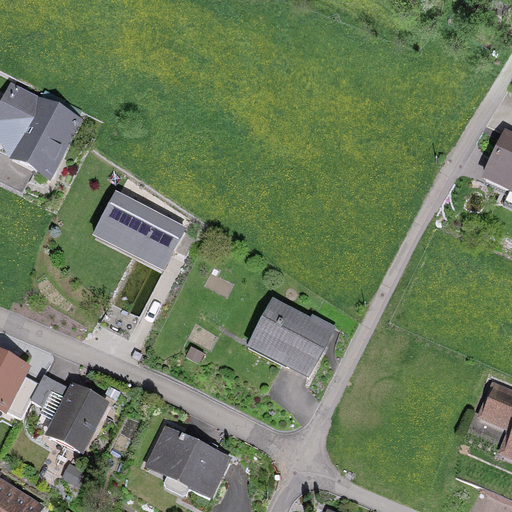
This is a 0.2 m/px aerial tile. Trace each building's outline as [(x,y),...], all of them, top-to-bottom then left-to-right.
[(11,94),(0,114),(0,139),(16,148),(10,161),(46,179),(73,125),(11,94)] [(511,187),(511,148),(502,143),(483,182),(508,194),(511,187)] [(183,228),(116,193),(96,232),(163,267),(183,228)] [(330,336),(270,305),(250,345),(287,364),(285,369),(307,381),(330,336)] [(203,356),(190,350),(185,359),(198,366),(203,356)] [(27,366),(0,351),(0,405),(5,409),(27,366)] [(71,394),(42,379),(29,405),(42,412),(39,418),(55,426),(47,440),(78,456),(104,408),(72,392),(71,394)] [(503,455),(511,458),(511,398),(492,390),(479,421),(511,435),(503,455)] [(208,503),(228,462),(165,431),(148,466),(189,487),(187,492),(208,503)] [(0,511),(32,511),(0,491),(0,511)]
